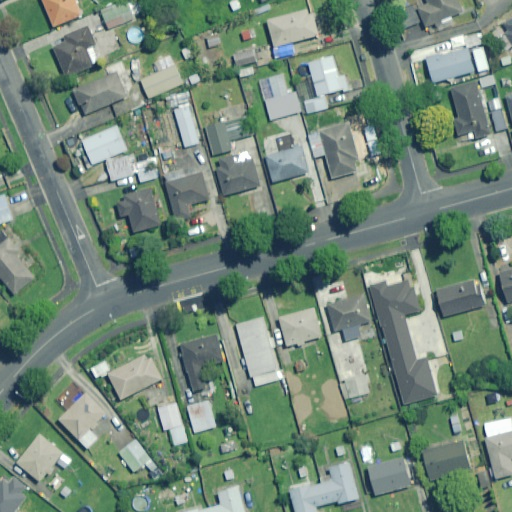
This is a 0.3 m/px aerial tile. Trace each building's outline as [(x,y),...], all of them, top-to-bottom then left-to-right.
[(41,0),(53,28),(81,16),(74,0),(41,0)] [(144,15),(136,0),(127,4),(126,1),(101,12),(109,31),(144,15)] [(463,13),(457,0),(425,0),(427,4),(417,8),(425,29),(435,25),(438,32),(454,25),(451,17),(463,13)] [(404,29),(419,24),(414,7),(399,12),(404,29)] [(317,37),(310,10),(267,21),(274,48),(317,37)] [(511,18),(500,27),(504,34),(493,41),(501,54),(508,50),(511,55),(511,18)] [(96,46),(87,27),(66,37),(68,42),(54,49),(67,77),(93,65),(86,50),(96,46)] [(221,45),(217,34),(205,38),(208,49),(221,45)] [(480,45),(477,35),(463,39),(466,49),(480,45)] [(252,49),(234,53),(237,67),(256,63),(252,49)] [(474,72),(468,51),(427,63),(433,84),(474,72)] [(185,83),(172,54),(150,64),(155,75),(141,81),(149,99),(185,83)] [(318,97),(350,88),(345,72),(337,75),(332,57),(308,63),(318,97)] [(127,97),(116,72),(73,91),(85,116),(127,97)] [(289,96),(284,75),(259,81),(264,102),(289,96)] [(489,137),(475,83),(451,89),(458,120),(454,121),(458,137),(473,133),(475,140),(489,137)] [(189,101),(185,91),(164,98),(168,109),(189,101)] [(327,110),(325,99),(305,103),(307,114),(327,110)] [(199,144),(188,107),(174,111),(185,148),(199,144)] [(501,109),(491,112),(497,133),(507,130),(501,109)] [(252,136),(248,118),(205,129),(212,156),(231,152),(229,142),(252,136)] [(359,173),(349,124),(320,130),(309,133),(314,159),(326,156),(331,179),(359,173)] [(127,151),(117,126),(82,141),(93,166),(127,151)] [(372,135),(361,138),(368,167),(379,165),(372,135)] [(304,143),(292,146),(293,150),(266,157),(273,183),(311,174),(304,143)] [(260,187),(250,152),(214,161),(224,197),(260,187)] [(132,176),(127,157),(106,163),(111,182),(132,176)] [(208,201),(201,174),(165,183),(175,222),(193,217),(190,206),(208,201)] [(161,226),(151,189),(116,199),(121,218),(129,216),(134,234),(161,226)] [(0,224),(12,220),(4,196),(0,197),(0,224)] [(18,251),(4,234),(0,237),(0,278),(14,296),(35,279),(14,254),(18,251)] [(511,270),(500,274),(508,304),(511,302),(511,270)] [(437,291),(444,318),(484,308),(477,280),(437,291)] [(365,295),(327,305),(335,332),(342,330),(345,342),(363,337),(360,326),(372,322),(365,295)] [(411,304),(391,314),(408,346),(428,335),(411,304)] [(314,309),(279,318),(287,348),(322,339),(314,309)] [(253,388),(281,380),(264,318),(236,326),(253,388)] [(461,329),(450,333),(453,344),(465,340),(461,329)] [(180,346),(192,393),(205,389),(199,367),(223,361),(216,336),(180,346)] [(108,375),(121,401),(162,380),(149,355),(108,375)] [(110,371),(104,362),(91,371),(97,379),(110,371)] [(368,395),(363,374),(345,379),(351,399),(368,395)] [(100,424),(98,422),(107,413),(87,393),(59,421),(87,450),(98,439),(91,433),(100,424)] [(215,428),(208,401),(187,407),(194,434),(215,428)] [(187,443),(176,404),(158,409),(164,432),(170,430),(174,447),(187,443)] [(462,433),(458,416),(450,418),(454,434),(462,433)] [(511,460),(511,431),(485,439),(496,480),(511,476),(511,464),(511,460)] [(16,465),(40,483),(63,454),(39,436),(16,465)] [(150,461),(135,441),(119,453),(134,473),(150,461)] [(233,442),(219,446),(222,457),(236,453),(233,442)] [(396,442),(383,446),(386,456),(399,451),(396,442)] [(423,452),(430,481),(471,472),(464,442),(423,452)] [(345,445),(335,447),(337,457),(347,456),(345,445)] [(246,455),(233,459),(236,470),(249,467),(246,455)] [(272,458),(263,461),(268,475),(277,472),(272,458)] [(411,487),(404,459),(368,468),(375,496),(411,487)] [(338,505),(341,504),(358,500),(349,463),(329,468),(331,476),(320,479),(321,483),(290,491),(294,511),(316,511),(315,508),(337,502),(338,505)] [(306,467),(297,469),(301,481),(309,479),(306,467)] [(232,469),(222,471),(225,483),(235,481),(232,469)] [(492,486),(486,470),(474,475),(480,490),(492,486)] [(9,485),(3,480),(0,483),(0,511),(16,511),(27,499),(21,494),(26,487),(14,478),(9,485)] [(218,493),(221,506),(195,511),(243,511),(238,488),(218,493)]
